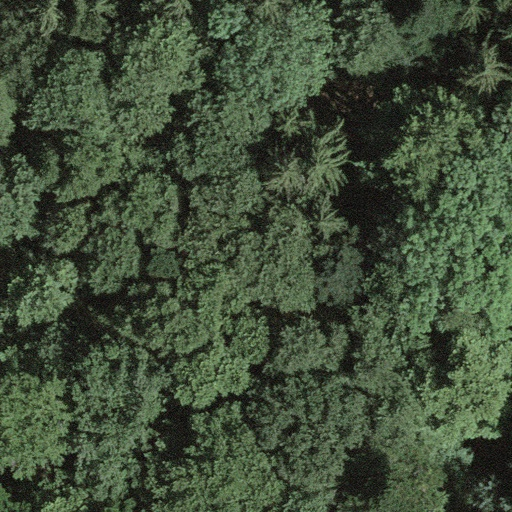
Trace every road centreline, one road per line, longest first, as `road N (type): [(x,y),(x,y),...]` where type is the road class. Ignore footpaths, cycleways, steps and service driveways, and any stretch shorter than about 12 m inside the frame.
road 1 (track): [(511,422),(235,387),(0,381)]
road 2 (track): [(235,387),(319,511)]
